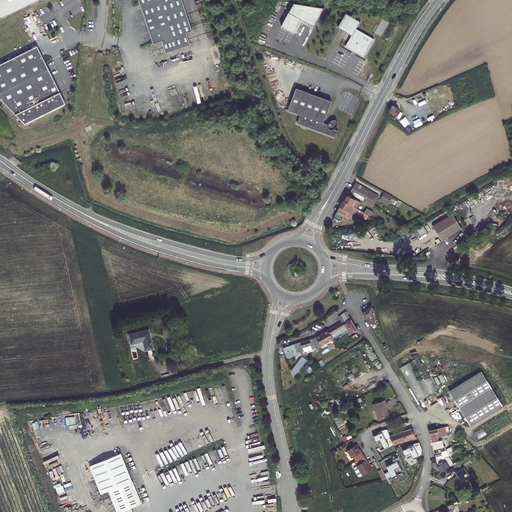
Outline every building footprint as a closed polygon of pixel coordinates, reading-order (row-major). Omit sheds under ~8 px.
[(0,0),(0,12),(3,18),(39,0),(0,0)] [(181,0),(138,0),(153,44),(162,41),(166,53),(190,45),(186,33),(192,31),(181,0)] [(325,9),(295,3),(282,25),(294,33),(302,19),(314,27),(325,9)] [(350,13),(342,28),(356,36),(350,47),(368,57),(378,40),(360,29),(364,22),(350,13)] [(36,43),(0,61),(0,96),(24,121),(65,100),(62,94),(36,43)] [(331,101),(296,88),(288,110),(300,115),(297,123),(335,137),(338,131),(334,129),(336,127),(337,124),(337,123),(337,121),(336,120),(334,120),(332,121),(329,122),(329,125),(323,123),(331,101)] [(399,124),(403,117),(402,116),(405,110),(406,111),(407,109),(397,99),(396,99),(389,114),(399,124)] [(351,194),(368,203),(373,195),(371,194),(371,195),(367,193),(362,191),(363,190),(356,186),(351,194)] [(371,194),(373,195),(375,197),(376,195),(364,188),(363,190),(371,194)] [(384,191),(379,200),(388,205),(392,196),(384,191)] [(348,195),(344,202),(354,207),(355,204),(360,206),(362,203),(349,196),(348,195)] [(354,207),(344,202),(334,218),(342,223),(348,213),(350,214),(352,211),(367,219),(369,216),(358,210),(354,207)] [(433,226),(442,241),(461,229),(453,214),(433,226)] [(372,308),(372,307),(363,313),(369,325),(374,322),(373,313),(372,314),(372,308)] [(347,329),(348,332),(358,331),(357,329),(346,311),(339,317),(339,318),(342,322),(347,329)] [(342,322),(328,330),(333,338),(347,329),(342,322)] [(129,335),(132,344),(144,341),(146,350),(153,349),(150,337),(149,337),(148,335),(150,334),(149,330),(129,335)] [(328,330),(316,337),(313,339),(316,348),(317,347),(319,346),(319,347),(333,339),(333,338),(328,330)] [(308,358),(309,357),(308,353),(313,352),(316,348),(313,339),(310,339),(301,342),(305,351),(304,352),(304,354),(305,356),(308,358)] [(304,350),(300,342),(283,348),(287,358),(296,355),(296,353),(304,350)] [(291,371),(293,376),(300,369),(308,358),(305,356),(304,354),(291,371)] [(449,391),(470,426),(502,406),(481,371),(449,391)] [(421,387),(413,391),(418,400),(427,396),(420,384),(419,384),(421,387)] [(373,404),(378,419),(388,415),(386,408),(387,407),(385,400),(373,404)] [(429,431),(431,442),(438,441),(448,438),(447,432),(449,432),(448,426),(429,431)] [(390,436),(393,445),(415,437),(412,428),(390,436)] [(373,437),(380,450),(389,446),(382,432),(373,437)] [(431,442),(435,456),(441,454),(438,441),(431,442)] [(356,461),(363,456),(360,452),(359,452),(355,445),(346,451),(350,458),(353,457),(356,461)] [(402,450),(408,461),(419,455),(413,445),(402,450)] [(436,466),(441,473),(453,465),(450,460),(449,459),(448,459),(447,458),(449,457),(448,453),(446,450),(443,452),(442,452),(442,454),(441,454),(435,456),(437,465),(436,466)] [(100,461),(100,460),(101,460),(99,456),(88,460),(90,464),(100,461)] [(366,461),(363,456),(356,461),(358,465),(355,466),(360,474),(369,468),(365,461),(366,461)] [(403,472),(397,461),(386,467),(392,478),(403,472)] [(386,477),(381,468),(377,470),(383,480),(387,479),(386,477)] [(458,477),(464,485),(472,480),(464,468),(457,473),(459,476),(458,477)] [(109,491),(117,511),(121,511),(131,508),(141,504),(132,481),(109,491)]
